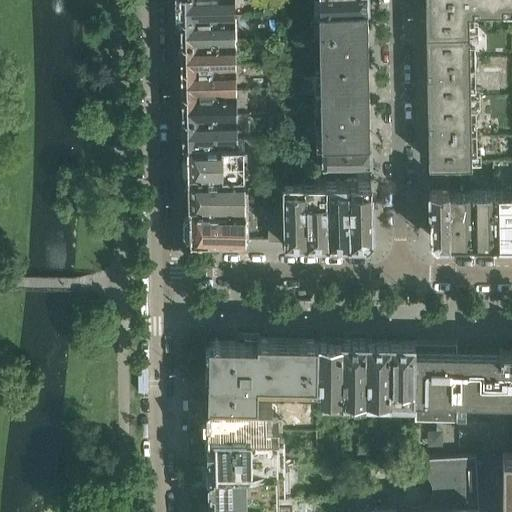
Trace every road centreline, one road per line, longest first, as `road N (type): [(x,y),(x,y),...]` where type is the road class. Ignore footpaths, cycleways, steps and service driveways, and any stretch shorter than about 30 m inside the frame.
road 1 (residential): [(401,275),(395,0)]
road 2 (residential): [(150,270),(147,0)]
road 3 (residential): [(401,275),(150,270)]
road 4 (residential): [(161,511),(150,270)]
